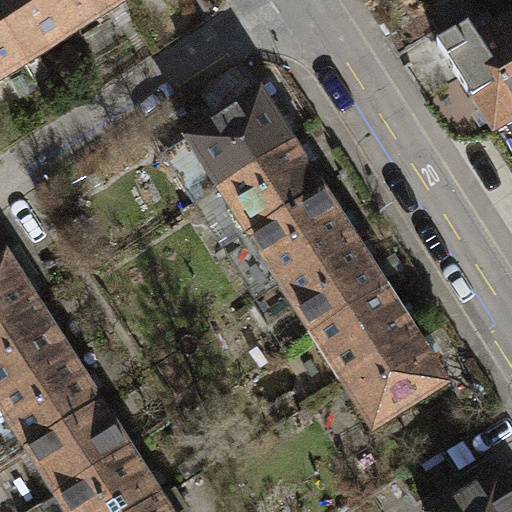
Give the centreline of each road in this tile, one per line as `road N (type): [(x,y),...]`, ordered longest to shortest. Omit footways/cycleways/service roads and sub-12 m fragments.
road 1 (residential): [(511,300),(320,0)]
road 2 (residential): [(0,180),(279,0)]
